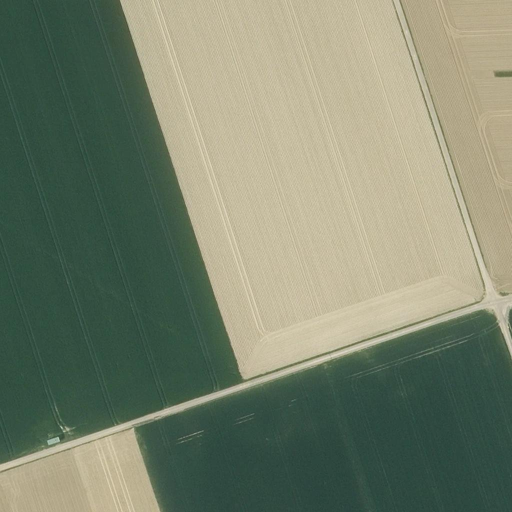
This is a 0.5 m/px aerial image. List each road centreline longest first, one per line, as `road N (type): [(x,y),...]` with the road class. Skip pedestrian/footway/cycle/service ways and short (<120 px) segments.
road 1 (track): [(511,303),(0,474)]
road 2 (track): [(511,340),(402,0)]
